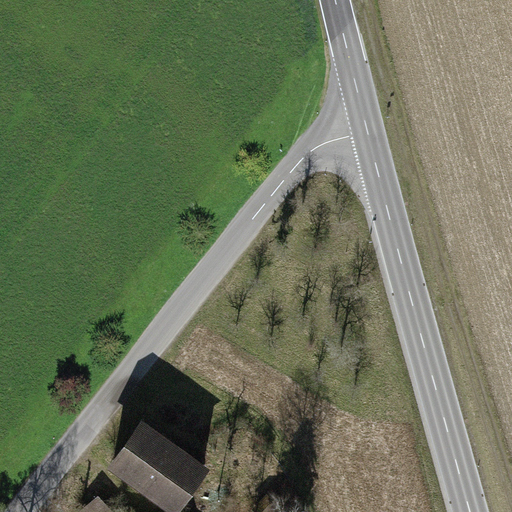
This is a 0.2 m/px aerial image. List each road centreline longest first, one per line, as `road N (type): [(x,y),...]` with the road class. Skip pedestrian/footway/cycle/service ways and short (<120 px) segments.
road 1 (unclassified): [(24,511),(307,157),(370,135)]
road 2 (tertiary): [(370,135),(474,511)]
road 3 (tertiary): [(337,0),(370,135)]
